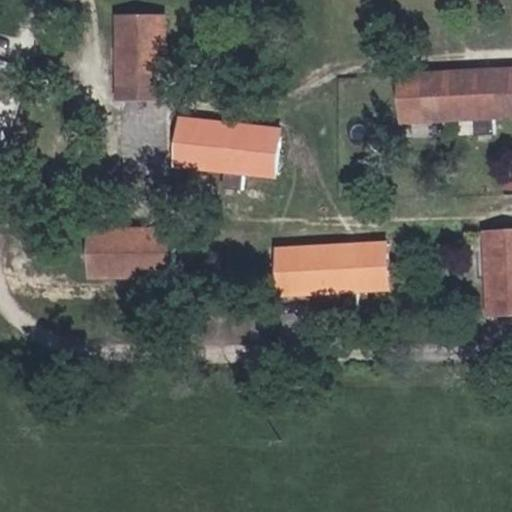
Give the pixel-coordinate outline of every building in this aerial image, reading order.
[(374,36),(374,0),(338,0),(337,35),(374,36)] [(166,99),(165,15),(118,15),(119,72),(126,72),(126,85),(119,86),(119,98),(166,99)] [(511,113),(511,66),(401,72),(403,119),(474,116),(475,134),(493,134),(492,115),(511,113)] [(54,148),(54,103),(17,103),(17,149),(54,148)] [(272,173),(277,124),(182,114),(177,163),(225,168),(223,187),(242,189),(244,170),(272,173)] [(174,274),(173,228),(92,228),(92,274),(174,274)] [(511,311),(511,230),(487,232),(489,312),(511,311)] [(388,289),(386,241),(279,243),(281,291),(340,289),(340,309),(361,308),(361,289),(388,289)]
